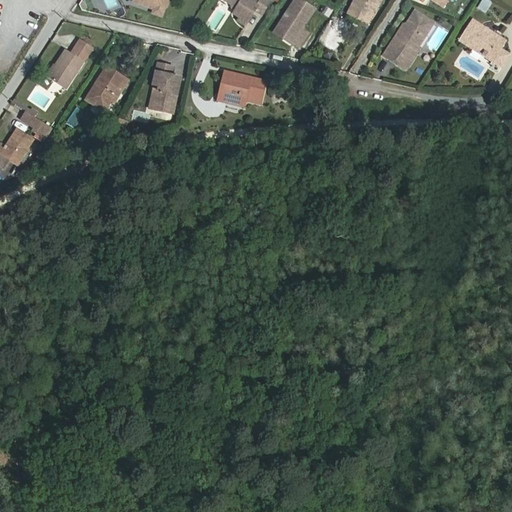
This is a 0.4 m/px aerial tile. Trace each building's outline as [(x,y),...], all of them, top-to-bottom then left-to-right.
[(134,0),(136,3),(157,10),(155,14),(164,17),(167,9),(169,8),(171,3),(170,1),(169,0),(134,0)] [(229,0),(234,3),(239,6),(235,11),(242,15),(240,18),(247,23),(257,8),(263,13),(271,0),(229,0)] [(316,8),(303,0),(295,0),(279,26),(296,37),(293,42),(300,47),(309,32),(303,28),(316,8)] [(377,6),(379,7),(382,0),(355,0),(348,14),(368,24),(377,6)] [(491,2),(487,0),(483,0),(478,8),(485,12),(491,2)] [(384,55),(407,70),(420,50),(419,46),(434,23),(416,11),(408,24),(404,24),(403,27),(403,30),(397,35),(384,55)] [(506,41),(474,21),(461,41),(493,61),(506,41)] [(275,31),(293,42),(296,37),(279,26),(275,31)] [(66,90),(94,48),(81,39),(72,53),(66,50),(56,65),(55,64),(47,77),(66,90)] [(172,76),(174,67),(159,64),(157,72),(172,76)] [(129,81),(108,67),(87,100),(106,111),(118,92),(121,94),(129,81)] [(226,71),(220,95),(246,101),(262,104),(267,81),(226,71)] [(154,109),(174,114),(181,78),(172,76),(157,72),(154,85),(159,86),(154,109)] [(15,100),(13,103),(27,112),(32,115),(35,117),(38,112),(32,109),(31,111),(15,100)] [(32,115),(27,112),(22,120),(39,130),(37,133),(45,138),(52,127),(35,117),(32,115)] [(127,122),(120,118),(114,131),(121,134),(127,122)] [(17,120),(14,125),(23,131),(26,126),(17,120)] [(18,128),(1,155),(8,160),(17,166),(35,139),(18,128)] [(8,160),(1,155),(0,156),(0,166),(3,168),(8,160)]
